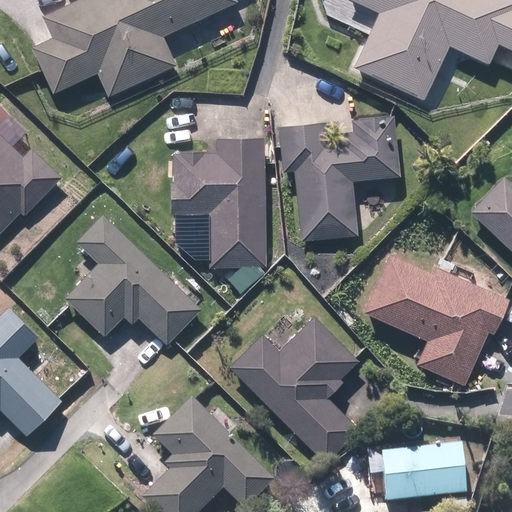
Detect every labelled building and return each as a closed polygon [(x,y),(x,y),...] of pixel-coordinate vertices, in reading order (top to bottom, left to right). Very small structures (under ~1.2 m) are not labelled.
[(31,48),(53,94),(96,73),(108,97),(175,66),(161,37),(236,2),(234,0),(79,0),(42,18),(52,38),(31,48)] [(348,0),(378,14),(352,69),(422,101),(447,47),(487,65),(496,45),(511,51),(511,0),(348,0)] [(293,170),(301,242),(356,236),(350,181),(398,176),(391,118),(351,122),(352,135),(325,137),(324,124),(279,129),(284,171),(293,170)] [(0,233),(20,212),(24,215),(60,178),(30,149),(22,158),(0,137),(0,233)] [(265,267),(262,138),(215,139),(216,154),(172,155),(173,185),(171,185),(171,214),(208,213),(209,268),(265,267)] [(511,189),(502,180),(470,213),(511,253),(511,189)] [(199,309),(101,216),(75,242),(97,263),(65,297),(105,334),(122,316),(131,324),(138,317),(166,344),(199,309)] [(433,275),(387,255),(362,313),(428,341),(417,365),(463,385),(486,332),(493,335),(507,301),(435,270),(433,275)] [(7,309),(0,315),(0,409),(27,436),(60,402),(16,359),(37,338),(7,309)] [(262,335),(229,368),(323,463),(356,429),(325,398),(341,383),(338,379),(356,362),(313,318),(278,352),(262,335)] [(273,481),(191,400),(152,439),(172,459),(164,468),(169,473),(142,500),(154,511),(200,511),(221,491),(242,511),(273,481)] [(383,451),(388,500),(467,492),(462,443),(383,451)]
